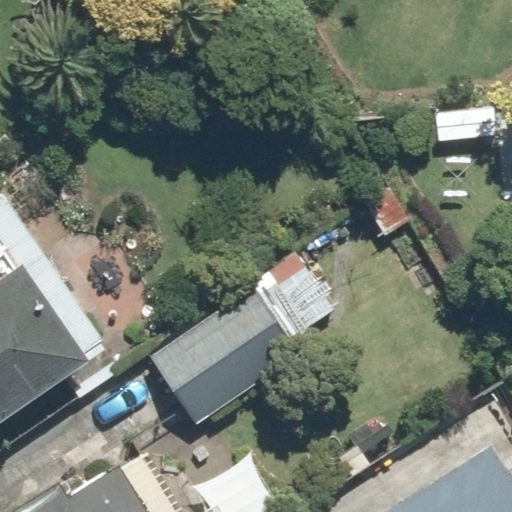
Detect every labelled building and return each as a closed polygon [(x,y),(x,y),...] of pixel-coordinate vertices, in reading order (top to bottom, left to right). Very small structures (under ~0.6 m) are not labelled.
[(438,110),(440,138),(499,133),(496,105),(438,110)] [(0,419),(95,355),(89,348),(106,337),(5,188),(0,191),(0,419)] [(153,351),(198,421),(302,354),(291,338),(337,308),(298,247),(259,272),(264,279),(153,351)] [(511,511),(511,450),(506,454),(496,437),(371,511),(511,511)] [(4,511),(153,511),(121,461),(72,493),(62,476),(4,511)]
